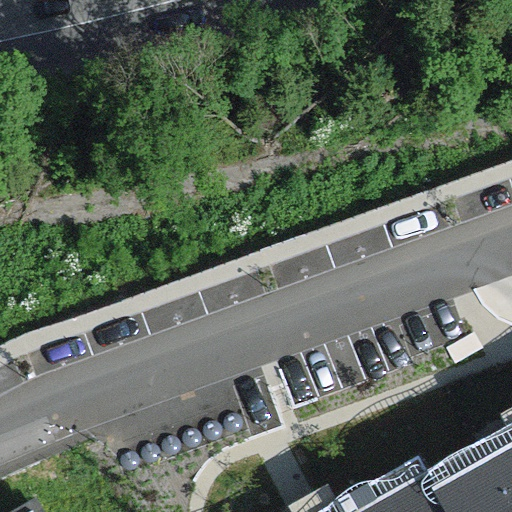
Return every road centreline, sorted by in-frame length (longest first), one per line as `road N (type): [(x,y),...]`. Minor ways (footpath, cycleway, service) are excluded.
road 1 (residential): [(0,441),(169,370),(511,252)]
road 2 (primary): [(0,44),(198,0)]
